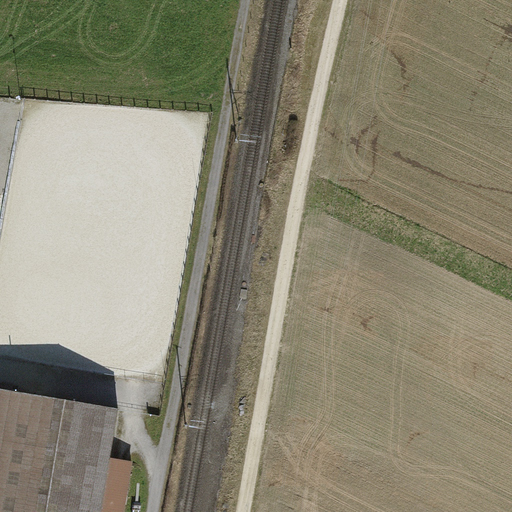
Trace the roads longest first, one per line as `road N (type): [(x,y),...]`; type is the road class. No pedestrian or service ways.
road 1 (track): [(243,511),(339,0)]
road 2 (track): [(156,511),(247,0)]
